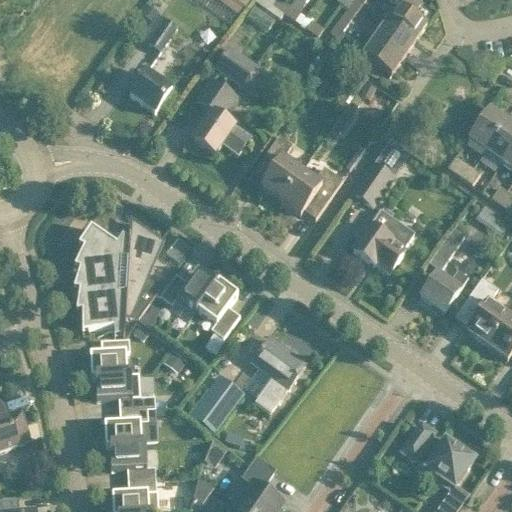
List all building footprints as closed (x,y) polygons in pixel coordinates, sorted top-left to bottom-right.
[(243,12),(252,0),(214,0),(238,17),(243,11),(243,12)] [(279,23),(283,17),(284,17),(289,10),(275,0),(257,0),(254,5),(279,23)] [(368,0),(355,0),(353,3),(362,9),(368,0)] [(386,26),(415,46),(427,29),(412,19),(420,7),(411,0),(389,0),(387,3),(398,10),(386,26)] [(353,3),(341,20),(345,22),(350,26),(362,9),(353,3)] [(147,7),(141,16),(152,23),(158,15),(147,7)] [(295,25),(301,18),(289,10),(284,17),(295,25)] [(350,26),(341,20),(329,37),(338,43),(350,26)] [(177,32),(165,24),(149,47),(161,55),(177,32)] [(318,41),(323,33),(311,25),(306,33),(318,41)] [(374,43),(403,63),(415,46),(386,26),(374,43)] [(403,63),(374,43),(363,60),(391,80),(403,63)] [(229,50),(214,72),(240,91),(256,68),(229,50)] [(329,59),(320,73),(326,77),(336,64),(329,59)] [(155,118),(166,101),(172,93),(146,76),(130,101),(155,118)] [(212,83),(208,89),(197,106),(212,117),(193,144),(215,159),(222,148),(238,159),(250,142),(250,141),(224,123),(238,102),(225,93),(212,83)] [(366,87),(360,99),(369,103),(375,92),(366,87)] [(484,155),(485,155),(506,125),(489,113),(468,143),(484,155)] [(267,125),(261,133),(270,138),(275,130),(267,125)] [(511,152),(511,129),(506,125),(485,155),(502,167),(511,152)] [(263,163),(255,175),(267,183),(264,187),(261,192),(281,205),(302,176),(288,166),(287,158),(293,150),(279,140),(263,163)] [(373,168),(353,198),(373,212),(393,182),(410,157),(392,144),(375,169),(373,168)] [(511,173),(511,152),(502,167),(511,173)] [(455,160),(447,172),(465,185),(473,172),(456,161),(455,160)] [(314,185),(302,176),(281,205),(300,219),(306,212),(318,221),(343,185),(342,184),(324,171),(314,185)] [(480,177),(473,172),(465,185),(472,189),(480,177)] [(498,208),(507,195),(499,190),(490,203),(498,208)] [(511,202),(511,198),(507,195),(498,208),(505,213),(511,202)] [(482,226),(510,249),(511,245),(511,228),(493,213),(482,226)] [(390,278),(401,262),(405,255),(403,254),(412,242),(411,236),(397,227),(380,215),(371,229),(367,227),(358,240),(362,243),(353,255),(374,270),(375,268),(377,270),(378,274),(383,277),(387,277),(390,278)] [(74,272),(80,273),(74,294),(79,295),(76,316),(82,316),(82,337),(113,333),(114,342),(123,340),(123,342),(124,342),(125,323),(131,323),(137,324),(139,324),(150,308),(162,290),(147,280),(160,246),(131,226),(130,241),(129,241),(129,245),(122,240),(116,249),(91,232),(78,250),(84,252),(74,272)] [(464,241),(453,233),(443,247),(454,255),(464,241)] [(164,257),(177,267),(189,250),(176,241),(164,257)] [(454,255),(443,247),(428,267),(440,276),(454,255)] [(195,319),(198,315),(216,289),(198,275),(188,289),(176,279),(159,302),(171,311),(176,304),(195,319)] [(444,318),(455,301),(468,283),(458,276),(450,287),(437,278),(432,285),(420,302),(444,318)] [(466,336),(486,350),(508,320),(489,306),(498,294),(482,283),(466,305),(457,318),(472,328),(466,336)] [(218,285),(216,289),(198,315),(216,328),(211,335),(223,344),(240,321),(228,313),(237,299),(218,285)] [(139,324),(137,324),(149,332),(155,324),(153,323),(158,315),(150,308),(139,324)] [(511,322),(508,320),(486,350),(507,365),(511,358),(511,322)] [(138,328),(132,337),(143,344),(149,336),(138,328)] [(270,417),(288,393),(293,385),(305,369),(270,343),(252,367),(273,382),(255,406),(270,417)] [(90,383),(94,383),(126,381),(126,380),(124,358),(128,357),(127,345),(100,347),(100,359),(88,359),(90,383)] [(172,355),(165,364),(178,374),(185,365),(172,355)] [(126,381),(94,383),(96,406),(118,404),(119,416),(155,414),(154,402),(152,382),(138,383),(137,379),(126,380),(126,381)] [(214,438),(243,399),(219,381),(190,420),(214,438)] [(3,404),(0,405),(0,456),(29,447),(19,417),(9,420),(3,404)] [(155,414),(119,416),(119,428),(103,429),(105,453),(109,453),(145,450),(145,449),(141,450),(140,427),(156,426),(155,414)] [(420,429),(401,457),(414,466),(415,465),(426,473),(426,474),(454,493),(473,465),(469,462),(471,459),(459,451),(457,454),(445,446),(443,448),(432,441),(434,438),(420,429)] [(126,475),(127,487),(156,485),(155,473),(147,473),(145,450),(109,453),(110,476),(126,475)] [(255,459),(247,470),(268,485),(276,474),(255,459)] [(252,490),(238,509),(241,511),(281,511),(283,510),(261,495),(268,485),(247,470),(239,481),(252,490)] [(112,511),(158,511),(157,497),(156,497),(156,485),(127,487),(128,499),(111,499),(112,511)] [(198,485),(197,489),(204,494),(211,498),(214,493),(206,487),(198,485)]
